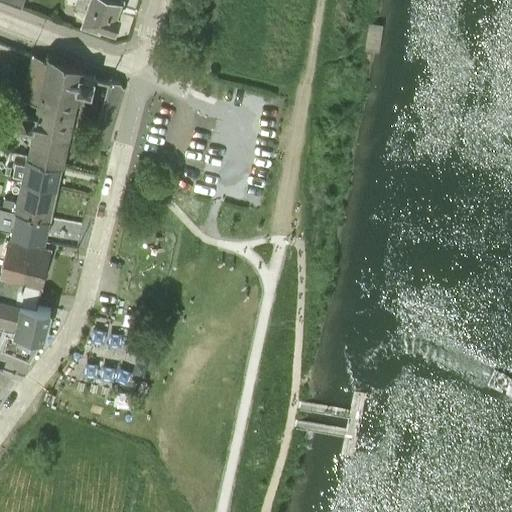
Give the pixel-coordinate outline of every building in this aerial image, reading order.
[(85,0),(84,3),(82,10),(81,13),(100,20),(101,16),(116,21),(122,4),(118,3),(119,0),(85,0)] [(37,95),(47,52),(31,46),(23,83),(6,78),(4,87),(22,91),(37,96),(37,95)] [(37,95),(37,96),(74,104),(84,61),(48,47),(47,52),(37,95)] [(97,67),(84,61),(79,83),(93,86),(97,67)] [(109,72),(91,136),(106,140),(123,82),(120,75),(109,72)] [(74,104),(37,96),(35,104),(21,102),(18,118),(32,121),(28,145),(29,147),(62,155),(64,155),(70,128),(74,104)] [(24,156),(21,169),(21,170),(22,170),(58,178),(62,155),(29,147),(28,145),(26,145),(24,156)] [(21,169),(24,156),(15,154),(13,167),(21,169)] [(18,193),(16,201),(51,209),(58,178),(22,170),(18,193)] [(2,197),(15,201),(16,201),(18,193),(4,190),(2,197)] [(0,221),(10,224),(15,201),(2,197),(0,196),(0,221)] [(15,201),(10,224),(10,226),(51,235),(56,209),(51,209),(16,201),(15,201)] [(0,268),(41,279),(51,240),(8,230),(0,263),(0,268)] [(0,288),(20,293),(37,297),(41,279),(0,268),(0,288)] [(0,288),(0,310),(16,315),(14,322),(3,320),(0,329),(0,339),(28,351),(34,339),(40,341),(42,330),(44,330),(51,301),(37,297),(20,293),(0,288)]
